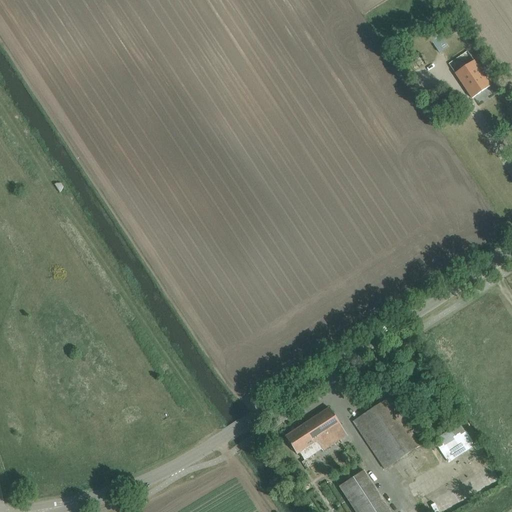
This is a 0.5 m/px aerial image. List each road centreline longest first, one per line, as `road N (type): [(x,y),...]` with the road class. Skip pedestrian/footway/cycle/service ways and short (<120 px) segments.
road 1 (tertiary): [(40,511),(180,464),(511,250)]
road 2 (track): [(256,417),(0,36)]
